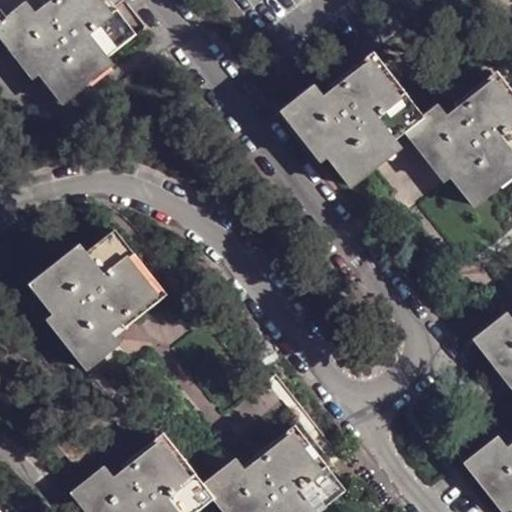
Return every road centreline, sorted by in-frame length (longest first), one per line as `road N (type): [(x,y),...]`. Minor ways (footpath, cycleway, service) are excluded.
road 1 (residential): [(163,0),(417,323),(415,365),(358,412)]
road 2 (residential): [(358,412),(219,236),(188,209),(116,182),(0,201)]
road 3 (residential): [(438,511),(358,412)]
